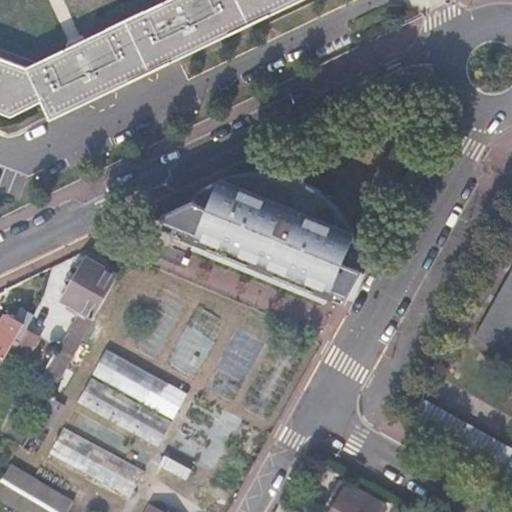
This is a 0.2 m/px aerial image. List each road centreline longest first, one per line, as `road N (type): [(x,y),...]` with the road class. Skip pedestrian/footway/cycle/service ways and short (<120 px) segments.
road 1 (residential): [(0,262),(394,63),(451,58)]
road 2 (residential): [(479,111),(253,511)]
